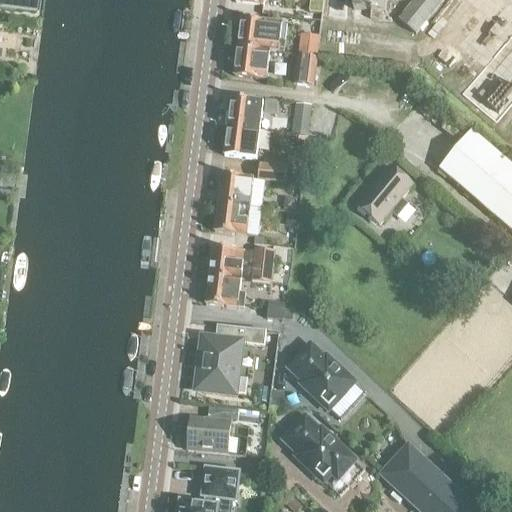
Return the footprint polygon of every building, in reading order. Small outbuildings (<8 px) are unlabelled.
[(349,15),(349,0),(329,0),(329,14),(349,15)] [(506,40),(463,93),(498,122),(511,105),(511,5),(508,2),(488,26),(506,40)] [(240,21),(237,49),(259,52),(276,54),(280,26),(240,21)] [(297,58),(300,40),(286,38),(283,56),(297,58)] [(259,52),(237,49),(233,77),(264,81),(265,68),(257,66),(259,52)] [(293,85),(313,88),(316,61),(297,58),(293,85)] [(230,100),(227,128),(249,131),(250,123),(253,123),(254,116),(259,117),(261,105),(230,100)] [(308,139),(312,107),(296,105),(292,136),(308,139)] [(249,131),(227,128),(223,156),(254,160),(255,147),(247,146),(249,131)] [(511,232),(511,167),(471,132),(439,169),(511,232)] [(285,184),(286,170),(263,167),(261,181),(285,184)] [(402,201),(413,187),(391,168),(357,207),(380,226),(391,213),(398,219),(408,206),(402,201)] [(223,178),(220,206),(239,208),(240,204),(243,204),(244,196),(252,197),(254,182),(223,178)] [(239,208),(220,206),(216,234),(247,238),(248,226),(237,225),(239,208)] [(213,249),(210,278),(241,282),(243,267),(253,269),(251,284),(273,286),(277,254),(255,252),(255,255),(213,249)] [(241,282),(210,278),(206,306),(244,311),(246,296),(240,295),(241,282)] [(284,323),(286,306),(269,304),(267,321),(284,323)] [(215,342),(203,340),(201,360),(199,360),(197,377),(208,378),(206,393),(246,397),(248,381),(237,380),(241,346),(265,348),(267,333),(217,328),(215,342)] [(311,348),(290,371),(309,388),(307,390),(329,410),(353,384),(331,364),(330,366),(311,348)] [(192,420),(188,453),(228,457),(232,424),(257,427),(258,414),(217,410),(216,422),(192,420)] [(306,420),(285,442),(306,462),(304,465),(324,483),(332,474),(338,479),(354,462),(329,438),(327,440),(306,420)] [(408,451),(385,475),(424,511),(466,511),(470,508),(408,451)] [(240,475),(206,470),(202,499),(205,499),(204,505),(180,502),(178,511),(217,511),(219,501),(236,504),(240,475)]
